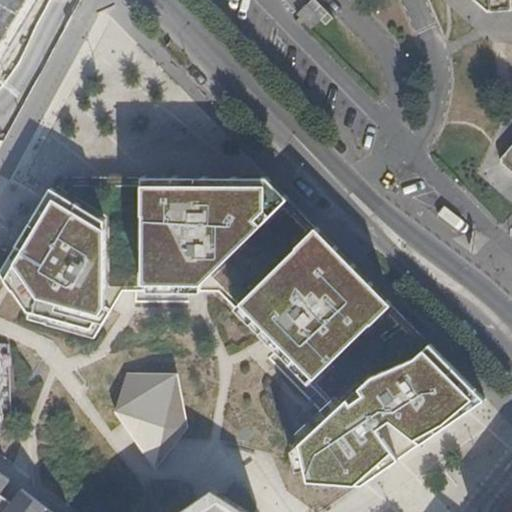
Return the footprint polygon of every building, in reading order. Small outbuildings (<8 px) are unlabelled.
[(0,0),(0,5),(24,24),(43,0),(0,0)] [(317,0),(304,0),(294,11),(307,24),(325,7),(317,0)] [(177,113),(191,114),(193,94),(178,93),(177,113)] [(511,146),(498,162),(511,174),(511,146)] [(486,398),(432,342),(393,302),(317,223),(289,195),(268,173),(141,172),(58,170),(51,182),(0,262),(0,268),(3,273),(10,282),(14,289),(26,306),(44,311),(42,318),(93,333),(110,306),(111,304),(121,287),(141,287),(201,288),(205,288),(218,289),(234,304),(265,335),(309,381),(335,408),(328,415),(298,440),(307,478),(355,482),(365,482),(399,459),(393,449),(379,427),(390,419),(416,437),(423,442),(484,400),(486,398)] [(178,374),(127,373),(115,412),(125,425),(156,470),(183,436),(189,428),(178,374)] [(261,511),(213,487),(211,486),(172,511),(53,511),(44,505),(18,486),(7,500),(0,493),(0,483),(7,474),(0,469),(0,416),(1,415),(0,388),(0,511),(261,511)]
